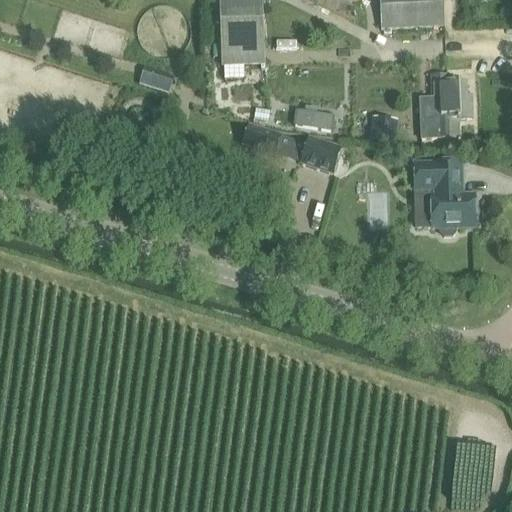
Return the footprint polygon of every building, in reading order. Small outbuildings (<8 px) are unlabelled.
[(446,29),(444,0),(380,0),(383,33),(446,29)] [(263,5),(219,6),(221,68),(265,66),(263,5)] [(472,50),(486,48),(482,27),(468,30),(472,50)] [(440,122),(421,122),(421,142),(457,141),(457,123),(471,122),(471,105),(465,105),(464,85),(448,86),(448,77),(433,77),(434,96),(439,96),(440,122)] [(393,145),(395,123),(371,120),(369,142),(393,145)] [(249,129),(243,148),(274,158),(280,139),(249,129)] [(301,166),(332,176),(340,151),(309,141),(301,166)] [(418,228),(430,228),(430,232),(438,231),(438,236),(441,239),(451,239),(454,236),(454,231),(474,231),(473,199),(460,199),(460,167),(417,168),(417,192),(429,192),(429,211),(418,211),(418,228)]
